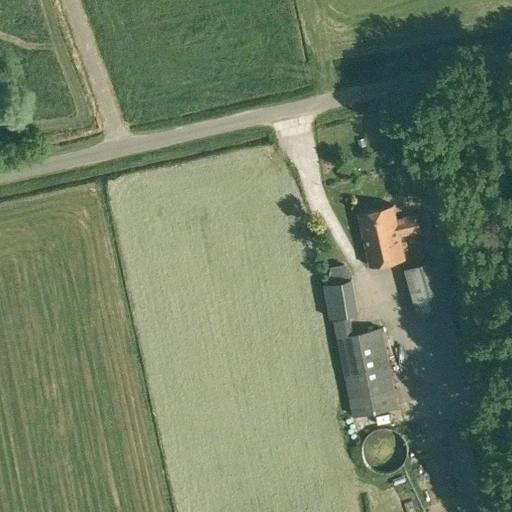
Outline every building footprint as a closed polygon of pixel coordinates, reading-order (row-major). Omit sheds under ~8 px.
[(431,215),(419,216),(418,214),(397,219),(395,205),(360,212),(371,265),(406,257),(401,235),(422,230),(434,228),(431,215)] [(467,340),(461,321),(464,320),(453,282),(454,282),(448,258),(445,259),(441,241),(424,245),(428,263),(420,265),(423,276),(411,279),(415,293),(431,289),(437,310),(430,311),(433,324),(445,321),(447,325),(444,325),(450,345),(467,340)] [(331,266),(328,275),(330,283),(350,279),(349,271),(343,264),(331,266)] [(334,316),(338,336),(355,332),(351,313),(334,316)] [(355,332),(338,336),(354,415),(399,406),(383,327),(355,332)] [(449,433),(469,506),(500,498),(480,424),(449,433)] [(410,451),(410,450),(409,445),(408,441),(403,434),(400,431),(396,429),(387,427),(379,429),(374,431),(371,434),(368,438),(366,441),(364,449),(366,457),(368,462),(371,466),(377,470),(382,472),(386,473),(393,472),(396,471),(400,469),(403,466),(408,459),(409,456),(410,451)]
